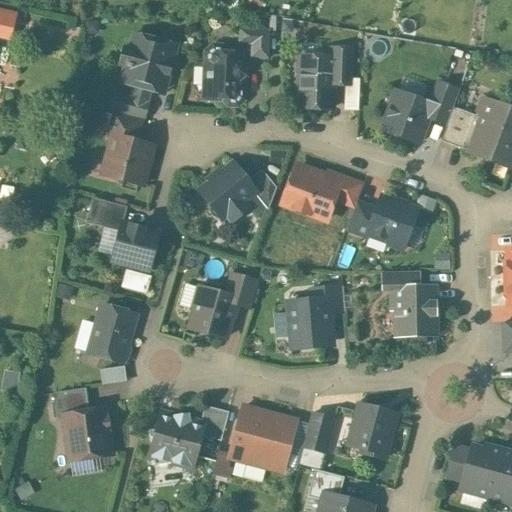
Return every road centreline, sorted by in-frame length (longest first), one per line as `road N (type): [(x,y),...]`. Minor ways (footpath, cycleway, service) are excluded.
road 1 (residential): [(469,215),(453,188),(423,172),(301,135),(222,125),(186,140),(161,189)]
road 2 (residential): [(159,365),(278,381),(411,377),(453,390)]
road 3 (residential): [(453,390),(479,355),(469,215)]
road 4 (residential): [(405,511),(428,429),(453,390)]
